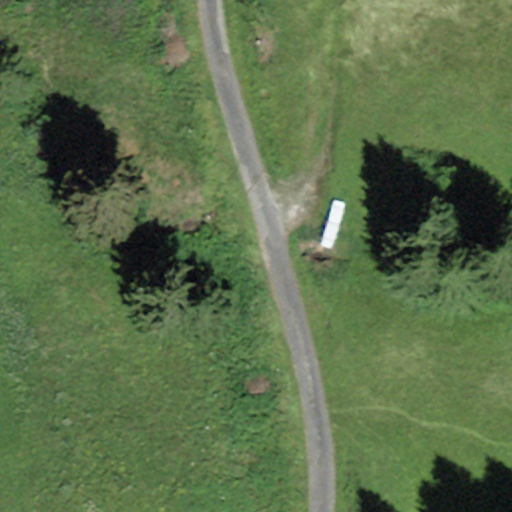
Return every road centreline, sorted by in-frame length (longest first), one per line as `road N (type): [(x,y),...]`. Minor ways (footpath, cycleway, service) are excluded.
road 1 (unclassified): [(208,0),(301,345),(321,511)]
road 2 (track): [(272,231),(311,192),(337,20),(349,0)]
